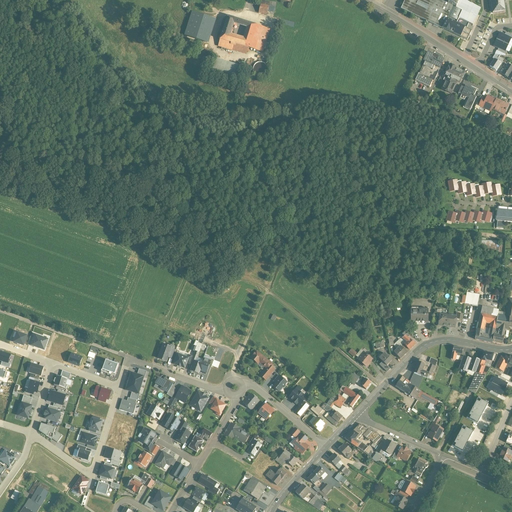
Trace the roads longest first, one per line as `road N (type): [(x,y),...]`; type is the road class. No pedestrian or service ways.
road 1 (track): [(71,0),(145,88),(186,109),(336,99),(511,143)]
road 2 (track): [(267,289),(284,241),(307,223),(511,234)]
road 3 (track): [(267,289),(0,197)]
road 4 (secondary): [(511,349),(434,340),(356,414)]
road 5 (residential): [(31,435),(92,475),(118,387)]
road 6 (track): [(382,387),(267,289)]
road 7 (tertiary): [(387,15),(511,90)]
road 8 (unclassified): [(128,357),(0,313)]
